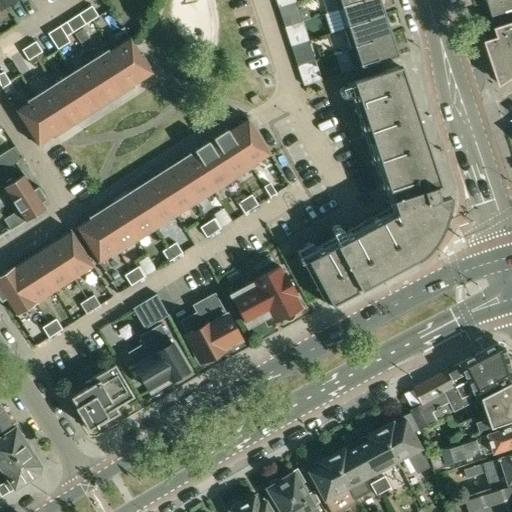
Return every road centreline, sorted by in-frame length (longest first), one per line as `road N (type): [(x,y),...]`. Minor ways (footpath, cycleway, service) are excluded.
road 1 (primary): [(509,257),(409,297),(87,484)]
road 2 (primary): [(123,511),(457,325),(511,306)]
road 3 (residential): [(299,195),(12,373)]
road 4 (residential): [(0,254),(68,210),(0,103)]
road 5 (secondary): [(466,122),(509,257)]
road 6 (unclassified): [(87,484),(12,373)]
road 7 (secondary): [(466,122),(426,0)]
